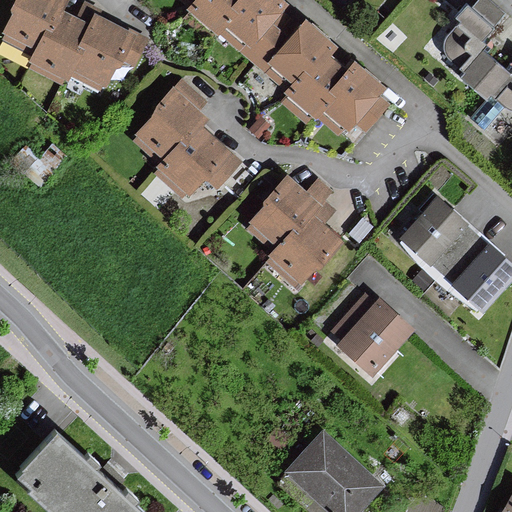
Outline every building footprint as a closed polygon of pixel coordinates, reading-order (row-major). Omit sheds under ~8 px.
[(66,0),(14,0),(10,10),(14,12),(4,30),(6,31),(3,38),(31,52),(43,29),(50,32),(61,9),(66,0)] [(234,0),(191,0),(188,3),(186,6),(216,31),(236,8),(231,4),(234,0)] [(283,0),(234,0),(231,4),(236,8),(216,31),(238,49),(246,41),(249,43),(268,21),(278,9),(285,1),(283,0)] [(464,71),(461,74),(473,85),(495,60),(480,47),(484,42),(480,39),(504,12),(489,0),(478,0),(472,7),(467,3),(456,16),(460,20),(446,35),(444,39),(443,44),(444,49),(446,54),(450,58),(464,71)] [(43,29),(31,52),(28,58),(33,60),(30,66),(63,83),(69,71),(81,47),(76,45),(87,22),(61,9),(50,32),(43,29)] [(298,26),(278,9),(268,21),(249,43),(246,41),(238,49),(266,72),(272,64),(269,61),(298,26)] [(93,12),(87,22),(76,45),(81,47),(69,71),(102,88),(115,62),(118,63),(121,57),(134,63),(146,39),(108,19),(93,12)] [(305,18),(298,26),(269,61),(272,64),(266,72),(286,89),(303,68),(307,73),(325,51),(333,42),(305,18)] [(347,69),(325,51),(307,73),(303,68),(286,89),(289,92),(283,99),(309,121),(316,112),(334,91),(330,89),(347,69)] [(354,60),(347,69),(330,89),(334,91),(316,112),(338,130),(344,123),(348,126),(354,119),(366,128),(387,103),(375,93),(383,84),(354,60)] [(511,109),(511,67),(508,72),(495,60),(473,85),(486,96),(490,92),(505,104),(509,108),(511,109)] [(158,112),(135,138),(160,160),(181,136),(185,140),(200,124),(205,118),(196,109),(205,99),(182,78),(154,109),(158,112)] [(210,133),(200,124),(185,140),(181,136),(160,160),(156,164),(160,167),(156,171),(181,194),(185,189),(188,192),(205,174),(216,185),(228,172),(239,160),(210,133)] [(22,172),(39,185),(65,154),(59,150),(52,144),(40,158),(27,147),(16,159),(26,167),(22,172)] [(308,191),(287,174),(264,200),(267,202),(250,221),(253,223),(249,228),(266,243),(271,237),(277,242),(290,227),(295,231),(322,199),(330,190),(318,179),(308,191)] [(430,262),(431,260),(465,223),(466,222),(436,195),(400,235),(430,262)] [(277,242),(268,253),(272,256),(268,261),(294,283),(298,278),(301,280),(314,265),(317,267),(341,239),(322,224),(335,209),(322,199),(295,231),(290,227),(277,242)] [(488,244),(465,223),(431,260),(454,281),(488,244)] [(511,277),(511,262),(489,242),(488,244),(454,281),(452,283),(483,310),(511,277)] [(343,319),(334,329),(344,338),(339,343),(372,373),(412,328),(379,299),(376,303),(366,294),(343,319)] [(354,511),(381,484),(323,430),(287,469),(333,511),(354,511)] [(139,511),(56,433),(16,476),(54,511),(139,511)] [(511,511),(511,491),(500,511),(511,511)]
